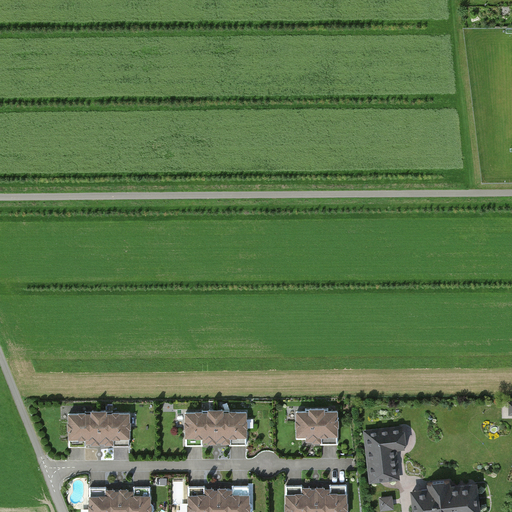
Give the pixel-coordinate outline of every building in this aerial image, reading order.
[(185,414),(185,439),(206,439),(206,441),(212,441),(212,409),(202,409),(202,414),(185,414)] [(212,409),(212,441),(219,441),(219,438),(244,438),(244,414),(222,414),(222,409),(212,409)] [(295,412),(294,435),(307,435),(307,444),(317,444),(317,435),(335,435),(335,412),(320,412),(320,409),(307,409),(307,412),(295,412)] [(68,415),(68,440),(89,440),(90,442),(96,442),(95,410),(85,410),(85,415),(68,415)] [(95,410),(96,442),(102,442),(102,439),(127,439),(127,414),(105,415),(105,410),(95,410)] [(403,428),(365,432),(371,482),(399,479),(396,450),(406,449),(403,428)] [(413,491),(415,511),(479,511),(476,484),(449,487),(449,480),(429,483),(430,489),(413,491)] [(286,493),(285,511),(313,511),(313,488),(303,488),(303,493),(286,493)] [(313,488),(313,511),(345,511),(345,493),(323,493),(323,488),(313,488)] [(89,494),(89,511),(116,511),(117,489),(106,490),(106,494),(89,494)] [(117,489),(116,511),(148,511),(148,494),(127,494),(127,489),(117,489)] [(190,494),(189,511),(217,511),(217,489),(207,489),(207,493),(190,494)] [(217,489),(217,511),(248,511),(249,493),(227,494),(227,489),(217,489)] [(393,498),(378,499),(379,511),(380,511),(394,511),(393,498)]
